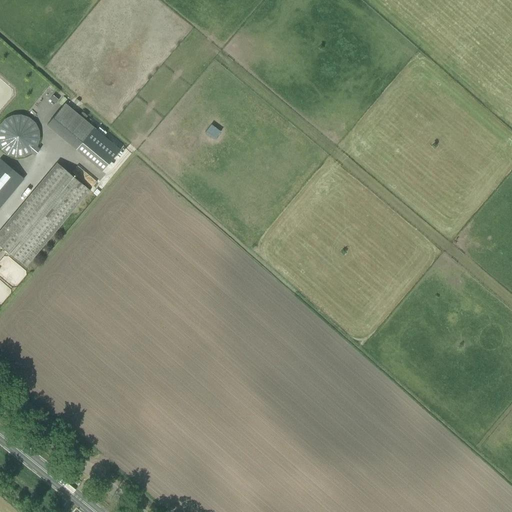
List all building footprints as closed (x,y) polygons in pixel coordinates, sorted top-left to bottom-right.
[(53,95),(50,99),(55,103),(58,100),(53,95)] [(65,103),(47,125),(102,172),(120,150),(65,103)] [(37,115),(0,118),(3,157),(40,154),(37,115)] [(2,160),(0,162),(0,204),(23,178),(2,160)] [(0,245),(26,268),(90,191),(56,163),(0,230),(0,245)]
